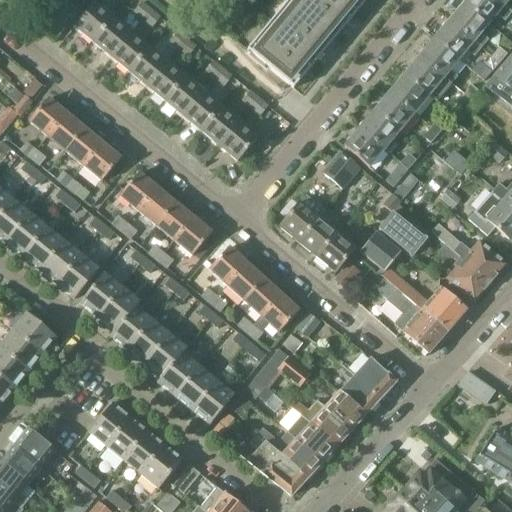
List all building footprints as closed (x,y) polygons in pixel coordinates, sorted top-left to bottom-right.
[(71,0),(69,3),(68,2),(60,11),(70,20),(84,4),(80,0),(71,0)] [(289,0),(247,52),(292,90),(367,0),(289,0)] [(495,0),(466,0),(463,4),(488,24),(496,15),(504,21),(511,13),(503,6),(495,0)] [(133,13),(142,20),(151,11),(142,3),(133,13)] [(73,29),(92,44),(112,19),(94,4),(73,29)] [(463,4),(448,22),(481,49),(487,41),(480,35),(488,24),(463,4)] [(151,11),(142,20),(151,28),(160,18),(151,11)] [(92,44),(110,59),(130,34),(112,19),(92,44)] [(448,22),(433,40),(458,61),(466,51),(473,58),(481,49),(448,22)] [(169,42),(177,50),(190,36),(180,28),(177,33),(169,42)] [(110,59),(128,74),(148,49),(130,34),(110,59)] [(190,36),(177,50),(186,57),(199,44),(190,36)] [(433,40),(418,58),(451,85),(457,78),(449,71),(458,61),(433,40)] [(498,48),(491,57),(499,64),(507,55),(498,48)] [(128,74),(146,89),(166,64),(148,49),(128,74)] [(511,52),(485,87),(511,107),(511,52)] [(499,64),(491,57),(483,66),(491,73),(499,64)] [(418,58),(403,76),(428,97),(429,96),(436,102),(445,92),(451,85),(418,58)] [(205,72),(214,79),(222,70),(213,62),(205,72)] [(146,89),(164,104),(185,79),(166,64),(146,89)] [(222,70),(214,79),(223,87),(232,77),(222,70)] [(403,76),(388,94),(413,115),(428,97),(403,76)] [(164,104),(182,118),(203,94),(185,79),(164,104)] [(23,94),(24,95),(30,100),(41,87),(34,81),(23,94)] [(471,87),(463,96),(471,102),(479,93),(471,87)] [(241,101),(250,109),(258,100),(249,92),(241,101)] [(182,118),(200,133),(221,108),(203,94),(182,118)] [(388,94),(373,112),(398,133),(413,115),(388,94)] [(24,95),(10,110),(17,116),(19,118),(33,103),(30,100),(24,95)] [(471,102),(463,96),(455,105),(462,111),(471,102)] [(28,123),(46,138),(65,114),(47,100),(28,123)] [(258,100),(250,109),(259,117),(267,108),(258,100)] [(7,108),(0,115),(0,127),(4,131),(17,116),(10,110),(7,108)] [(200,133),(218,148),(239,123),(221,108),(200,133)] [(373,112),(358,130),(383,151),(383,150),(389,155),(396,146),(391,141),(398,133),(373,112)] [(46,138),(64,153),(83,129),(65,114),(46,138)] [(438,119),(430,128),(438,134),(446,125),(438,119)] [(239,123),(218,148),(236,163),(257,138),(239,123)] [(438,134),(430,128),(422,137),(430,144),(438,134)] [(64,153),(82,168),(102,144),(83,129),(64,153)] [(383,151),(358,130),(343,149),(368,169),(383,151)] [(482,151),(498,165),(507,155),(491,141),(482,151)] [(0,143),(0,154),(5,158),(11,151),(1,142),(0,143)] [(19,151),(28,159),(36,151),(26,143),(19,151)] [(102,144),(82,168),(101,183),(120,160),(102,144)] [(36,151),(28,159),(38,166),(45,159),(36,151)] [(336,173),(347,183),(348,183),(350,180),(341,173),(350,162),(339,153),(330,164),(332,167),(324,177),(329,181),(336,173)] [(407,155),(399,164),(407,171),(415,161),(407,155)] [(359,169),(350,162),(341,173),(350,180),(359,169)] [(20,170),(30,178),(35,171),(25,163),(20,170)] [(407,171),(399,164),(391,173),(399,180),(407,171)] [(35,171),(30,178),(39,186),(46,179),(35,171)] [(56,181),(69,192),(76,183),(62,172),(56,181)] [(347,183),(336,173),(329,181),(341,191),(348,183),(347,183)] [(118,197),(136,212),(156,189),(137,174),(118,197)] [(498,186),(491,193),(511,211),(511,182),(504,192),(498,186)] [(76,183),(69,192),(82,203),(90,194),(76,183)] [(136,212),(155,227),(174,204),(156,189),(136,212)] [(0,214),(12,200),(0,190),(0,214)] [(54,197),(64,206),(70,199),(60,190),(54,197)] [(438,201),(454,215),(464,204),(448,190),(438,201)] [(511,238),(511,211),(491,193),(467,220),(486,238),(493,230),(508,243),(511,238)] [(382,207),(391,214),(392,214),(400,204),(391,196),(382,207)] [(297,244),(318,219),(325,212),(306,197),(299,204),(278,229),(297,244)] [(70,199),(64,206),(73,214),(80,207),(70,199)] [(0,214),(0,241),(4,245),(29,214),(12,200),(0,214)] [(155,227),(173,242),(192,219),(174,204),(155,227)] [(4,245),(21,259),(46,228),(29,214),(4,245)] [(392,214),(391,214),(377,231),(409,256),(408,258),(411,260),(427,240),(424,238),(423,239),(392,214)] [(111,225),(120,233),(127,224),(118,217),(111,225)] [(89,225),(98,233),(104,226),(95,218),(89,225)] [(192,219),(173,242),(192,258),(211,234),(192,219)] [(297,244),(315,259),(336,234),(343,227),(335,221),(329,228),(318,219),(297,244)] [(127,224),(120,233),(129,241),(136,232),(127,224)] [(430,234),(437,240),(438,239),(444,245),(489,285),(505,267),(479,244),(470,253),(438,225),(430,234)] [(104,226),(98,233),(108,242),(114,234),(104,226)] [(21,259),(39,273),(63,242),(46,228),(21,259)] [(336,234),(315,259),(334,275),(355,249),(336,234)] [(396,290),(395,291),(446,334),(465,312),(438,290),(427,303),(409,289),(387,270),(399,254),(375,234),(359,254),(383,274),(380,277),(396,290)] [(39,273),(56,287),(81,256),(63,242),(39,273)] [(489,285),(444,245),(439,250),(436,254),(449,264),(454,259),(456,261),(451,267),(455,271),(447,280),(473,303),(489,285)] [(147,254),(157,262),(163,254),(153,246),(147,254)] [(207,271),(225,287),(246,264),(228,248),(207,271)] [(129,259),(139,267),(145,259),(135,251),(129,259)] [(163,254),(157,262),(166,269),(173,262),(163,254)] [(81,256),(56,287),(73,301),(98,270),(81,256)] [(145,259),(139,267),(148,275),(155,268),(145,259)] [(349,263),(334,280),(345,289),(359,272),(349,263)] [(225,287),(242,303),(263,280),(246,264),(225,287)] [(79,304),(97,318),(121,289),(103,274),(79,304)] [(163,287),(173,294),(179,287),(169,279),(163,287)] [(242,303),(260,319),(281,296),(263,280),(242,303)] [(179,287),(173,294),(183,302),(189,295),(179,287)] [(97,318),(114,331),(135,308),(139,303),(121,289),(97,318)] [(200,298),(209,305),(216,297),(207,289),(200,298)] [(446,334),(395,291),(385,302),(402,316),(393,326),(428,356),(446,334)] [(281,296),(260,319),(278,335),(298,312),(281,296)] [(216,297),(209,305),(219,313),(226,305),(216,297)] [(198,314),(208,323),(214,315),(204,307),(198,314)] [(109,337),(127,351),(152,322),(135,308),(114,331),(109,337)] [(25,314),(11,332),(42,356),(56,339),(25,314)] [(295,329),(308,339),(320,324),(308,314),(295,329)] [(214,315),(208,323),(202,330),(217,343),(224,335),(230,328),(214,315)] [(236,327),(245,335),(252,326),(243,319),(236,327)] [(127,351),(144,365),(168,336),(152,322),(127,351)] [(252,326),(245,335),(255,342),(262,334),(252,326)] [(11,332),(0,345),(0,351),(28,374),(42,356),(11,332)] [(232,342),(242,349),(248,342),(237,334),(232,342)] [(144,365),(160,379),(182,355),(186,350),(168,336),(144,365)] [(281,347),(292,355),(301,344),(290,336),(281,347)] [(248,342),(242,349),(252,357),(258,351),(248,342)] [(310,375),(288,358),(278,350),(266,365),(277,374),(278,372),(291,383),(298,389),(299,388),(310,375)] [(0,351),(0,380),(14,391),(28,374),(0,351)] [(155,385),(173,399),(199,368),(182,355),(160,379),(155,385)] [(352,378),(380,401),(395,384),(396,385),(397,384),(387,374),(386,375),(369,359),(352,378)] [(263,391),(277,374),(266,365),(252,382),(263,391)] [(173,399),(190,412),(216,382),(199,368),(173,399)] [(471,369),(461,383),(491,405),(501,391),(471,369)] [(337,394),(365,417),(380,401),(352,378),(337,394)] [(0,408),(14,391),(0,380),(0,408)] [(216,382),(190,412),(208,427),(233,396),(216,382)] [(255,401),(263,391),(252,382),(244,392),(255,401)] [(324,408),(316,402),(314,404),(350,433),(365,417),(337,394),(324,408)] [(230,410),(240,419),(252,406),(241,396),(230,410)] [(335,449),(350,433),(314,404),(313,403),(298,420),(335,449)] [(87,434),(105,449),(130,418),(112,404),(87,434)] [(105,449),(123,463),(147,433),(130,418),(105,449)] [(298,420),(284,436),(320,466),(335,449),(298,420)] [(218,425),(211,433),(218,439),(225,431),(218,425)] [(261,429),(253,439),(305,481),(320,466),(284,436),(278,442),(261,429)] [(511,440),(494,429),(474,463),(510,485),(511,484),(511,440)] [(27,430),(13,447),(40,469),(54,452),(27,430)] [(123,463),(139,476),(164,446),(147,433),(123,463)] [(305,481),(253,439),(250,443),(258,450),(247,462),(290,498),(305,481)] [(164,446),(139,476),(157,491),(182,461),(164,446)] [(13,447),(0,463),(0,464),(26,486),(40,469),(13,447)] [(435,461),(425,472),(428,475),(425,479),(424,480),(419,475),(404,492),(426,511),(452,511),(456,508),(465,510),(477,497),(435,461)] [(0,464),(0,493),(21,510),(28,501),(20,494),(26,486),(0,464)] [(189,466),(171,487),(182,496),(199,475),(189,466)] [(74,473),(84,481),(89,475),(80,467),(74,473)] [(89,475),(84,481),(94,489),(99,483),(89,475)] [(203,511),(244,511),(223,495),(216,489),(200,509),(203,511)] [(105,499),(115,507),(121,500),(111,492),(105,499)] [(426,511),(404,492),(386,511),(426,511)] [(0,493),(0,511),(21,511),(20,511),(21,510),(0,493)] [(155,506),(162,511),(172,511),(179,504),(166,493),(155,506)] [(86,494),(79,503),(85,509),(93,500),(86,494)] [(74,500),(64,511),(84,511),(86,509),(85,509),(79,503),(74,500)] [(121,500),(115,507),(121,511),(127,511),(131,508),(121,500)] [(89,511),(108,511),(97,503),(89,511)]
